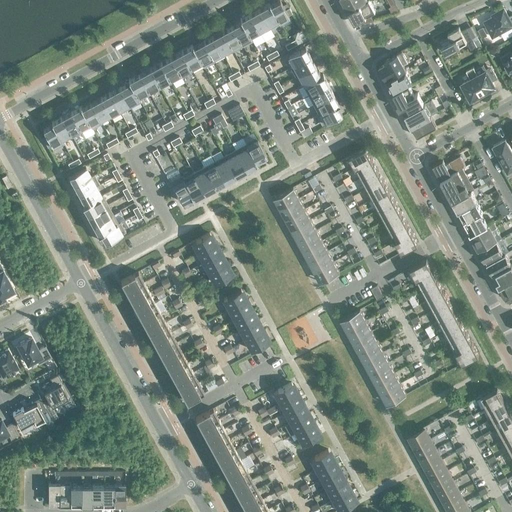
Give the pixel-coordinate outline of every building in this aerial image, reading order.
[(270,5),(278,20),(277,20),(279,22),(289,17),(288,16),(292,13),(289,8),(285,10),(280,0),(270,5)] [(366,1),(365,0),(342,0),(348,11),(366,1)] [(371,4),(369,0),(368,0),(348,11),(355,23),(364,18),(365,21),(372,18),(370,14),(372,13),(375,11),(371,4)] [(269,3),(259,8),(270,28),(279,23),(279,22),(277,20),(278,20),(270,5),(269,3)] [(259,8),(250,14),(261,33),(270,28),(259,8)] [(511,15),(509,18),(504,8),(496,13),(497,15),(484,22),(492,38),(511,26),(511,15)] [(250,14),(240,19),(241,21),(249,35),(250,35),(252,38),(261,33),(250,14)] [(241,21),(232,26),(243,46),(253,41),(252,38),(250,35),(249,35),(241,21)] [(232,26),(223,31),(232,48),(233,51),(243,46),(232,26)] [(461,31),(459,27),(448,34),(450,37),(440,43),(445,53),(466,42),(471,50),(477,47),(476,46),(473,41),(467,28),(461,31)] [(223,31),(213,36),(222,53),(232,48),(223,31)] [(213,36),(204,42),(213,58),(214,58),(222,53),(213,36)] [(193,47),(201,62),(204,68),(216,61),(214,58),(213,58),(204,42),(193,47)] [(192,45),(181,51),(190,68),(201,62),(193,47),(192,45)] [(305,47),(289,56),(294,66),(311,57),(305,47)] [(181,51),(171,57),(182,77),(192,71),(190,68),(181,51)] [(386,64),(379,68),(386,80),(388,79),(388,80),(406,70),(403,66),(408,63),(402,52),(384,61),(386,64)] [(171,57),(160,63),(171,82),(182,77),(171,57)] [(294,66),(290,68),(296,77),(296,78),(299,76),(299,75),(316,66),(311,57),(294,66)] [(160,63),(150,68),(161,88),(171,82),(160,63)] [(316,66),(299,75),(299,76),(304,85),(305,85),(307,84),(306,84),(321,76),(321,75),(316,66)] [(150,68),(139,74),(150,94),(161,88),(150,68)] [(406,70),(388,80),(386,81),(387,82),(392,92),(393,93),(409,84),(412,83),(411,81),(406,72),(406,70)] [(497,78),(493,71),(487,73),(486,72),(487,72),(486,71),(485,71),(478,75),(476,72),(469,76),(471,79),(463,83),(462,84),(463,85),(470,99),(471,100),(472,99),(480,94),(485,92),(494,87),(495,87),(494,86),(492,81),(497,78)] [(139,74),(128,80),(130,82),(138,96),(140,99),(150,94),(139,74)] [(304,85),(303,85),(303,86),(308,95),(312,93),(328,84),(323,75),(323,74),(321,75),(321,76),(306,84),(307,84),(305,85),(304,85)] [(130,82),(119,88),(130,108),(141,102),(140,99),(138,96),(130,82)] [(443,91),(438,82),(433,85),(438,94),(443,91)] [(308,95),(302,99),(307,108),(313,105),(317,103),(333,94),(328,84),(312,93),(308,95)] [(411,88),(409,84),(393,93),(395,96),(393,97),(399,110),(402,108),(403,111),(405,114),(424,104),(418,93),(414,95),(410,88),(411,88)] [(119,88),(110,93),(121,113),(130,108),(119,88)] [(110,93),(100,98),(109,115),(111,118),(121,113),(110,93)] [(317,103),(313,105),(318,114),(322,112),(337,104),(337,105),(339,103),(333,94),(317,103)] [(100,98),(91,103),(100,120),(109,115),(100,98)] [(82,108),(81,108),(89,123),(91,126),(92,129),(102,123),(100,120),(91,103),(82,108)] [(431,115),(425,103),(424,104),(405,114),(407,118),(411,126),(412,126),(431,116),(431,115)] [(318,114),(316,115),(322,125),(325,123),(326,123),(328,125),(333,122),(332,119),(342,114),(337,105),(337,104),(322,112),(318,114)] [(81,106),(71,111),(82,131),(91,126),(89,123),(81,108),(82,108),(81,106)] [(71,111),(61,117),(72,136),(82,131),(71,111)] [(437,126),(431,116),(412,126),(415,133),(417,137),(437,126)] [(52,122),(51,122),(53,124),(61,138),(63,141),(72,136),(61,117),(52,122)] [(53,124),(43,129),(49,139),(45,141),(48,147),(52,145),(54,149),(64,144),(63,141),(61,138),(53,124)] [(254,133),(244,139),(246,144),(247,145),(256,162),(267,156),(258,139),(257,140),(254,133)] [(505,146),(502,141),(493,146),(499,156),(498,156),(502,162),(508,172),(511,169),(511,150),(508,144),(505,146)] [(246,144),(235,150),(237,153),(246,170),(257,164),(256,162),(247,145),(246,144)] [(372,158),(366,147),(349,156),(355,167),(372,158)] [(235,150),(225,155),(227,159),(236,176),(246,170),(237,153),(235,150)] [(211,155),(200,161),(204,167),(206,171),(215,187),(225,181),(216,165),(214,161),(211,155)] [(225,155),(214,161),(216,165),(225,181),(236,176),(227,159),(225,155)] [(460,156),(445,164),(443,160),(433,165),(441,180),(458,170),(466,166),(460,156)] [(377,169),(372,158),(355,167),(361,178),(377,169)] [(86,167),(69,176),(74,186),(91,177),(86,167)] [(204,167),(193,173),(204,193),(215,187),(206,171),(204,167)] [(177,169),(166,176),(170,183),(171,182),(182,203),(192,197),(193,197),(183,178),(182,176),(181,176),(177,169)] [(383,179),(377,169),(361,178),(367,188),(383,179)] [(458,170),(441,180),(444,187),(462,177),(458,170)] [(183,178),(193,197),(192,197),(193,199),(194,199),(204,193),(193,173),(183,178)] [(6,175),(2,178),(7,188),(12,186),(6,175)] [(91,177),(74,186),(80,195),(96,186),(96,187),(100,185),(95,175),(94,175),(91,177)] [(462,177),(444,187),(448,194),(466,184),(462,177)] [(389,190),(383,179),(367,188),(373,199),(389,190)] [(466,184),(448,194),(452,201),(470,191),(466,184)] [(96,186),(80,195),(85,205),(99,197),(102,196),(101,196),(101,195),(96,187),(96,186)] [(299,198),(293,187),(276,196),(277,197),(277,196),(283,207),(299,198)] [(395,200),(389,190),(373,199),(378,209),(395,200)] [(477,201),(472,190),(470,191),(452,201),(458,211),(477,201)] [(85,205),(82,206),(83,206),(88,216),(104,206),(108,205),(103,195),(101,195),(101,196),(102,196),(99,197),(85,205)] [(305,208),(299,198),(283,207),(289,217),(305,208)] [(400,211),(395,200),(378,209),(384,220),(400,211)] [(458,212),(464,222),(482,212),(477,201),(458,212)] [(504,203),(497,206),(500,211),(507,208),(504,203)] [(104,206),(88,216),(93,225),(110,216),(113,214),(108,205),(104,206)] [(311,219),(305,208),(289,217),(295,228),(311,219)] [(406,222),(400,211),(384,220),(390,230),(406,222)] [(470,234),(488,225),(481,213),(482,212),(464,222),(470,234)] [(110,216),(93,225),(98,235),(100,234),(100,233),(115,225),(118,223),(113,214),(110,216)] [(317,229),(311,219),(295,228),(300,238),(317,229)] [(115,225),(100,233),(100,234),(106,243),(116,238),(117,240),(122,237),(121,235),(126,232),(120,222),(118,223),(115,225)] [(412,232),(406,222),(390,230),(396,241),(412,232)] [(479,250),(496,241),(496,240),(491,230),(496,227),(493,222),(488,225),(470,234),(479,250)] [(322,240),(317,229),(300,238),(306,249),(322,240)] [(418,243),(412,232),(396,241),(402,252),(418,243)] [(215,243),(209,233),(192,242),(198,253),(215,243)] [(328,251),(322,240),(306,249),(312,259),(328,251)] [(487,264),(504,255),(505,254),(503,255),(501,252),(502,252),(496,241),(479,250),(485,261),(486,260),(487,263),(486,264),(487,264)] [(221,253),(215,243),(198,253),(203,263),(221,253)] [(334,261),(328,251),(312,259),(318,270),(334,261)] [(226,263),(221,253),(203,263),(209,273),(226,263)] [(511,264),(505,254),(504,255),(487,264),(492,275),(493,274),(511,264)] [(433,270),(427,259),(410,268),(416,279),(433,270)] [(340,272),(334,261),(318,270),(323,280),(323,281),(340,272)] [(0,263),(0,298),(15,290),(3,269),(0,263)] [(232,274),(226,263),(209,273),(215,283),(232,274)] [(511,264),(493,274),(497,282),(496,282),(499,287),(511,279),(511,264)] [(438,280),(433,270),(416,279),(422,289),(438,280)] [(144,282),(138,272),(121,281),(126,292),(144,282)] [(511,279),(499,287),(506,299),(507,299),(510,304),(511,302),(511,279)] [(444,291),(438,280),(422,289),(428,300),(444,291)] [(149,292),(144,282),(126,292),(132,302),(149,292)] [(383,296),(377,285),(371,289),(377,300),(383,296)] [(246,300),(241,290),(223,299),(229,310),(246,300)] [(450,301),(444,291),(428,300),(434,310),(450,301)] [(155,302),(149,292),(132,302),(137,312),(155,302)] [(252,310),(246,300),(229,310),(234,320),(252,310)] [(456,312),(450,301),(434,310),(439,321),(456,312)] [(160,312),(155,302),(137,312),(143,322),(160,312)] [(366,320),(360,309),(343,318),(343,319),(344,318),(350,329),(366,320)] [(257,320),(252,310),(234,320),(240,330),(257,320)] [(166,322),(160,312),(143,322),(148,332),(166,322)] [(461,322),(456,312),(439,321),(445,331),(461,322)] [(263,330),(257,320),(240,330),(245,340),(263,330)] [(372,330),(366,320),(350,329),(356,339),(372,330)] [(171,332),(166,322),(148,332),(154,342),(171,332)] [(467,333),(461,322),(445,331),(451,342),(467,333)] [(269,341),(263,330),(245,340),(251,350),(269,341)] [(378,341),(372,330),(356,339),(361,350),(378,341)] [(177,342),(171,332),(154,342),(159,352),(177,342)] [(473,343),(467,333),(451,342),(457,352),(473,343)] [(26,339),(18,344),(28,363),(36,359),(39,364),(51,357),(45,346),(38,350),(31,338),(27,340),(26,339)] [(383,351),(378,341),(361,350),(367,360),(383,351)] [(182,352),(177,342),(159,352),(165,362),(182,352)] [(479,354),(473,343),(457,352),(463,363),(471,359),(472,359),(477,357),(476,356),(479,354)] [(0,371),(3,376),(2,376),(3,377),(4,377),(4,376),(18,369),(19,368),(18,367),(9,350),(8,349),(7,349),(0,353),(0,371)] [(389,362),(383,351),(367,360),(373,371),(389,362)] [(188,362),(182,352),(165,362),(170,372),(188,362)] [(193,372),(188,362),(170,372),(176,382),(193,372)] [(395,373),(389,362),(373,371),(379,381),(395,373)] [(199,382),(193,372),(176,382),(181,392),(199,382)] [(401,383),(395,373),(379,381),(384,392),(401,383)] [(46,384),(42,386),(43,386),(46,391),(44,392),(49,401),(44,404),(52,420),(58,417),(53,407),(52,407),(52,406),(62,401),(66,408),(75,404),(74,403),(70,396),(71,396),(63,382),(58,374),(59,374),(58,374),(50,379),(52,382),(46,385),(46,384)] [(204,393),(199,382),(181,392),(187,402),(204,393)] [(297,393),(291,382),(274,392),(280,402),(297,393)] [(407,394),(401,383),(384,392),(390,402),(389,403),(393,401),(394,402),(398,400),(398,399),(407,394)] [(496,389),(495,387),(480,395),(487,408),(503,399),(497,388),(496,389)] [(303,403),(297,393),(280,402),(285,412),(303,403)] [(23,408),(13,413),(21,427),(34,420),(36,423),(43,419),(48,429),(55,425),(40,398),(41,400),(34,404),(32,402),(33,404),(24,409),(23,408)] [(509,409),(503,399),(487,408),(493,418),(509,409)] [(308,413),(303,403),(285,412),(291,422),(308,413)] [(219,419),(213,408),(196,418),(201,429),(219,419)] [(511,421),(511,415),(509,409),(493,418),(498,429),(511,421)] [(314,423),(308,413),(291,422),(296,432),(314,423)] [(0,436),(8,433),(11,439),(19,435),(13,424),(6,427),(1,419),(0,419),(0,436)] [(224,429),(219,419),(201,429),(207,438),(224,429)] [(511,435),(511,421),(498,429),(504,439),(511,435)] [(319,434),(314,423),(296,432),(302,443),(319,434)] [(431,439),(424,426),(409,434),(410,436),(409,436),(415,447),(431,439)] [(230,439),(224,429),(207,438),(212,448),(230,439)] [(235,449),(230,439),(212,448),(218,459),(235,449)] [(437,449),(431,439),(415,447),(420,458),(437,449)] [(241,459),(235,449),(218,459),(223,469),(241,459)] [(334,460),(328,449),(311,459),(316,470),(334,460)] [(442,460),(437,449),(420,458),(426,468),(442,460)] [(246,469),(241,459),(223,469),(229,479),(246,469)] [(339,470),(334,460),(316,470),(322,480),(339,470)] [(448,470),(442,460),(426,468),(432,479),(448,470)] [(251,479),(246,469),(229,479),(234,489),(251,479)] [(345,480),(339,470),(322,480),(327,490),(345,480)] [(454,481),(448,470),(432,479),(438,490),(454,481)] [(257,489),(251,479),(234,489),(240,499),(257,489)] [(350,490),(345,480),(327,490),(333,500),(350,490)] [(460,491),(454,481),(438,490),(443,500),(460,491)] [(60,482),(48,482),(48,505),(60,505),(60,482)] [(71,482),(60,482),(60,505),(71,505),(71,485),(71,482)] [(71,485),(71,505),(81,505),(81,485),(71,485)] [(81,485),(81,505),(92,505),(92,485),(81,485)] [(92,485),(92,505),(103,505),(103,485),(92,485)] [(103,485),(103,505),(114,505),(114,485),(103,485)] [(125,485),(114,485),(114,505),(125,505),(125,485)] [(262,499),(257,489),(240,499),(245,509),(262,499)] [(356,501),(350,490),(333,500),(339,510),(356,501)] [(465,502),(460,491),(443,500),(449,511),(465,502)] [(262,511),(268,509),(262,499),(245,509),(246,511),(262,511)] [(471,511),(465,502),(449,511),(471,511)]
